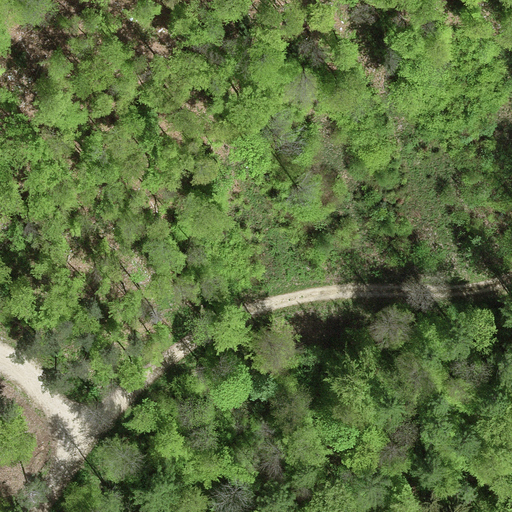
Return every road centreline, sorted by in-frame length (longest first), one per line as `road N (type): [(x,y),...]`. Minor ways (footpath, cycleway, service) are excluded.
road 1 (track): [(511,281),(309,295),(256,307),(204,336),(69,442)]
road 2 (track): [(0,355),(48,397),(69,442),(65,463),(32,511)]
